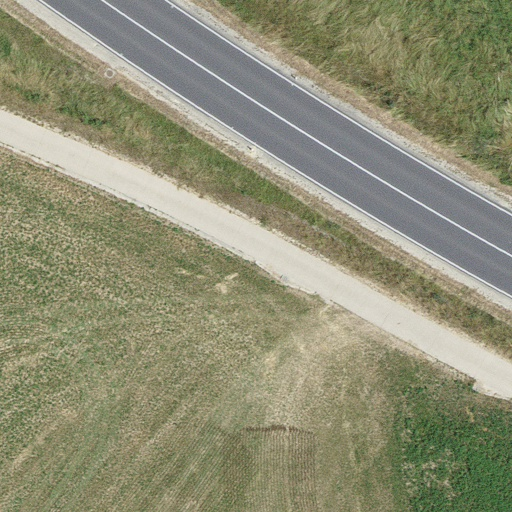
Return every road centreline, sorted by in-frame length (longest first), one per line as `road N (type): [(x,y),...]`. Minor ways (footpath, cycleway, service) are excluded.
road 1 (track): [(0,124),(213,224),(511,381)]
road 2 (secondary): [(101,0),(511,256)]
